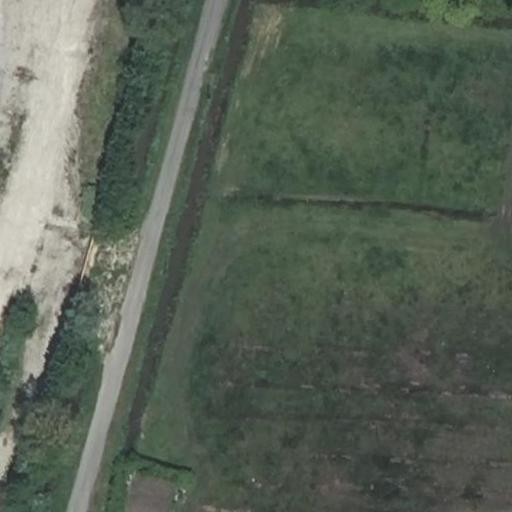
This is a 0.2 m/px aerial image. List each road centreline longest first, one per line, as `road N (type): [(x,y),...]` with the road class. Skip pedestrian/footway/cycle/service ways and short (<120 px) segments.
road 1 (unclassified): [(220,0),(77,511)]
road 2 (track): [(59,0),(0,167)]
